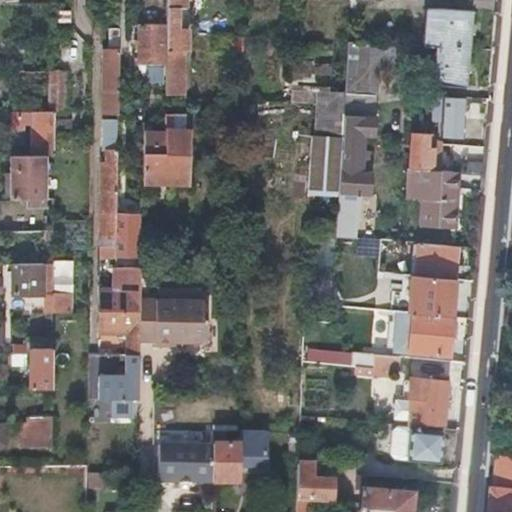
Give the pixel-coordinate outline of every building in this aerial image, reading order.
[(165,0),(165,46),(181,47),(184,47),(184,32),(177,32),(177,12),(183,12),(182,0),(165,0)] [(433,45),(467,47),(471,9),(437,6),(425,5),(421,44),(433,45)] [(137,66),(144,66),(144,61),(161,62),(162,22),(141,22),(140,61),(137,61),(137,66)] [(100,110),(117,110),(118,26),(108,26),(107,48),(107,60),(102,60),(100,110)] [(237,51),(237,36),(212,36),(211,50),(237,51)] [(345,40),(342,91),(342,101),(341,112),(372,114),(375,66),(406,68),(407,43),(345,40)] [(288,45),(285,100),(310,100),(315,100),(316,90),(329,90),(331,48),(288,45)] [(464,85),(467,47),(433,45),(430,83),(464,85)] [(181,47),(165,46),(164,93),(180,93),(181,47)] [(64,108),(63,69),(45,70),(46,109),(64,108)] [(342,91),(329,90),(316,90),(315,100),(342,101),(342,91)] [(412,93),(411,103),(433,104),(433,94),(412,93)] [(461,135),(463,96),(433,94),(433,104),(432,116),(438,117),(437,133),(461,135)] [(342,101),(315,100),(314,134),(340,135),(341,112),(342,101)] [(52,152),(52,109),(30,109),(30,152),(52,152)] [(341,112),(340,135),(337,190),(366,192),(367,170),(359,169),(362,133),(371,134),(372,114),(341,112)] [(163,130),(143,130),(142,182),(188,183),(189,128),(170,128),(171,114),(167,114),(167,113),(164,113),(163,130)] [(189,114),(171,114),(170,128),(189,128),(189,114)] [(99,234),(114,234),(114,212),(116,119),(102,118),(101,141),(106,141),(105,163),(101,163),(99,234)] [(409,131),(407,167),(432,169),(433,149),(426,148),(428,133),(409,131)] [(311,133),(307,190),(337,192),(337,190),(340,135),(314,134),(311,133)] [(9,197),(42,196),(42,165),(9,166),(9,197)] [(407,167),(405,194),(421,195),(418,222),(453,225),(458,170),(432,169),(407,167)] [(114,234),(113,254),(137,254),(138,212),(141,212),(141,206),(133,206),(133,211),(114,212),(114,234)] [(355,221),(335,220),(334,235),(354,237),(355,221)] [(361,253),(377,254),(378,238),(362,237),(361,253)] [(414,272),(454,276),(457,245),(416,241),(414,272)] [(11,293),(51,293),(51,261),(11,261),(11,293)] [(53,261),(54,311),(68,311),(68,261),(53,261)] [(98,397),(137,396),(138,339),(139,297),(140,265),(127,265),(127,287),(100,287),(99,330),(126,330),(126,373),(98,373),(98,397)] [(398,308),(406,309),(406,305),(408,272),(401,271),(398,308)] [(406,309),(450,313),(451,309),(454,276),(414,272),(408,272),(406,305),(406,309)] [(206,299),(139,297),(138,339),(154,340),(154,344),(172,344),(172,340),(185,340),(205,341),(206,299)] [(386,347),(447,353),(450,313),(406,309),(398,308),(396,308),(394,320),(388,319),(386,347)] [(50,387),(50,347),(29,347),(29,359),(27,359),(28,387),(50,387)] [(348,363),(371,366),(372,351),(350,350),(348,363)] [(372,351),(371,366),(371,367),(370,372),(387,373),(387,368),(390,368),(391,353),(372,351)] [(425,420),(441,422),(445,379),(408,376),(407,394),(409,394),(409,399),(394,398),(392,416),(407,418),(407,423),(424,425),(425,420)] [(26,422),(19,422),(19,447),(50,447),(50,416),(26,416),(26,422)] [(405,457),(437,460),(440,430),(407,427),(407,423),(395,422),(389,427),(388,450),(392,456),(405,457)] [(210,446),(210,447),(210,468),(210,484),(239,484),(239,473),(239,466),(266,466),(266,431),(240,430),(239,446),(211,445),(210,446)] [(156,482),(210,484),(210,468),(210,447),(210,446),(211,445),(157,444),(156,482)] [(321,447),(296,446),(296,460),(321,460),(321,447)] [(511,511),(511,492),(508,492),(511,478),(511,457),(494,455),(488,511),(511,511)] [(295,465),(294,501),(329,502),(330,483),(310,482),(311,466),(295,465)] [(408,511),(410,495),(358,491),(356,507),(356,511),(368,511),(367,511),(408,511)]
